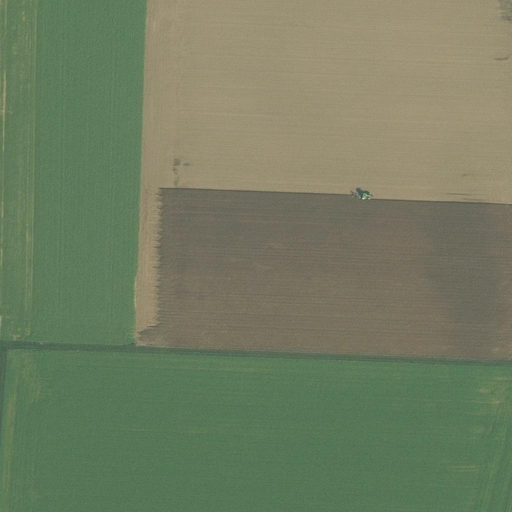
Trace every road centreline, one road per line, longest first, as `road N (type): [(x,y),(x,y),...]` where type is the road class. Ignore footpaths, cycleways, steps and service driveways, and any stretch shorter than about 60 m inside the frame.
road 1 (track): [(0,345),(511,366)]
road 2 (track): [(30,346),(37,0)]
